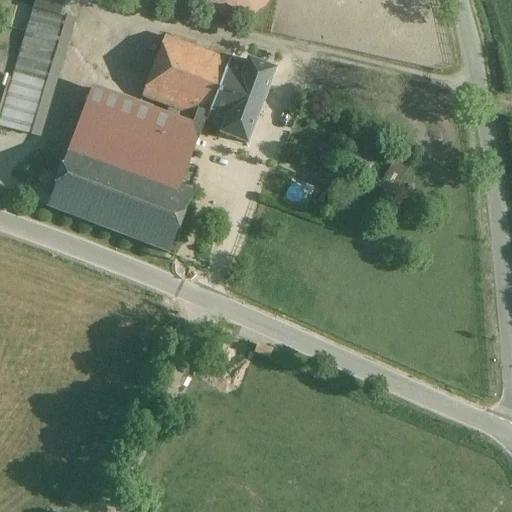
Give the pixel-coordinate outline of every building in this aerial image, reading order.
[(35,0),(33,9),(66,19),(67,19),(67,18),(72,0),(35,0)] [(190,0),(191,11),(272,10),(271,0),(190,0)] [(66,19),(33,9),(29,23),(62,33),(66,19)] [(29,23),(0,123),(0,128),(32,137),(62,33),(29,23)] [(228,62),(165,38),(142,97),(169,108),(205,121),(228,62)] [(245,68),(228,62),(205,121),(222,128),(219,135),(246,145),(274,71),(247,61),(245,68)] [(165,119),(90,91),(46,208),(168,254),(191,192),(179,188),(205,121),(169,108),(165,119)] [(394,193),(414,156),(400,148),(379,185),(394,193)]
